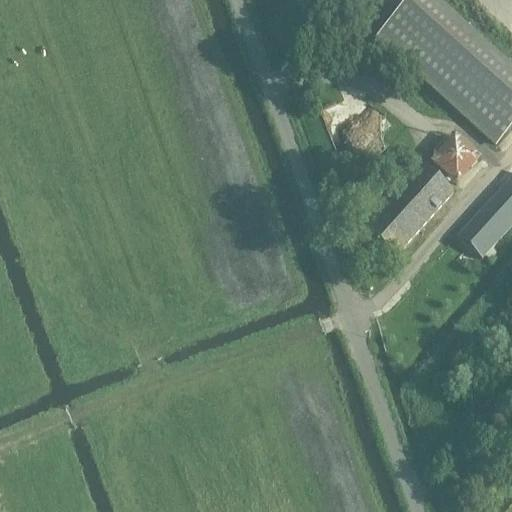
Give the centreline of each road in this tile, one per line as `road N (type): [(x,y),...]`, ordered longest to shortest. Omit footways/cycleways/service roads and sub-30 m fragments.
road 1 (unclassified): [(417,511),(239,0)]
road 2 (track): [(0,447),(348,319)]
road 3 (track): [(511,155),(389,301),(348,319)]
